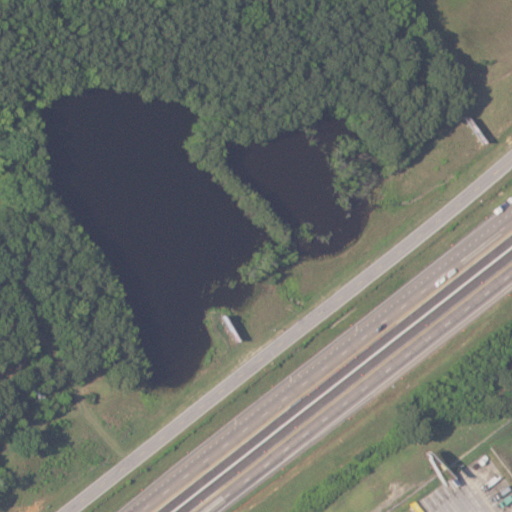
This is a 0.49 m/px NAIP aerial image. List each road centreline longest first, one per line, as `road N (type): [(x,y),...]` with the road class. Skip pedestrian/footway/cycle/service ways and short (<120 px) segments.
road 1 (residential): [(72,511),(511,163)]
road 2 (motorway): [(511,227),(148,511)]
road 3 (motorway): [(206,511),(511,275)]
